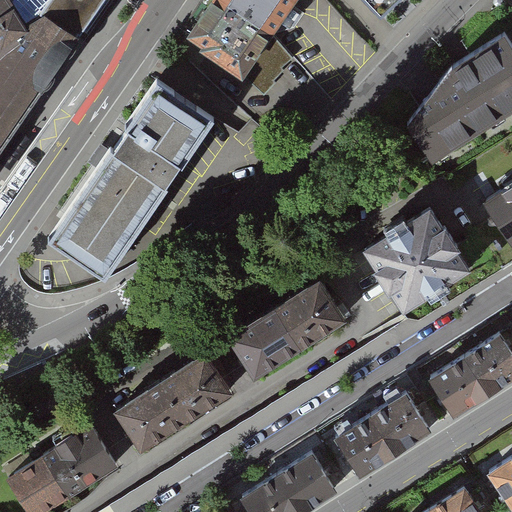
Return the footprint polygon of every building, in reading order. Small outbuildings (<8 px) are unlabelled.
[(0,0),(0,24),(11,9),(4,0),(0,0)] [(4,0),(11,9),(21,26),(29,11),(69,38),(94,0),(4,0)] [(275,24),(276,22),(242,0),(207,0),(189,28),(247,66),(275,24)] [(242,0),(276,22),(290,0),(242,0)] [(365,0),(380,15),(396,0),(365,0)] [(0,139),(69,38),(29,11),(21,26),(11,9),(0,24),(0,139)] [(275,24),(247,66),(265,86),(298,54),(275,24)] [(433,159),(511,106),(511,39),(503,26),(452,60),(406,120),(433,159)] [(48,237),(105,276),(168,184),(165,183),(212,116),(157,78),(48,237)] [(511,172),(484,190),(511,233),(511,172)] [(395,292),(408,313),(432,298),(435,303),(456,290),(453,285),(476,270),(463,249),(466,247),(451,223),(447,225),(435,205),(412,220),(408,214),(387,227),(391,233),(367,248),(380,267),(376,269),(392,294),(395,292)] [(232,336),(258,376),(347,320),(321,279),(232,336)] [(489,387),(511,372),(511,344),(498,322),(463,345),(489,387)] [(454,409),(489,387),(463,345),(427,367),(454,409)] [(117,406),(143,448),(232,392),(205,350),(117,406)] [(396,447),(431,424),(404,382),(369,405),(396,447)] [(360,469),(396,447),(369,405),(333,427),(360,469)] [(31,511),(38,511),(115,464),(88,420),(27,457),(6,471),(31,511)] [(312,443),(276,466),(302,506),(338,483),(312,443)] [(505,493),(511,504),(511,446),(486,463),(505,493)] [(276,466),(240,489),(254,511),(291,511),(302,506),(276,466)] [(486,511),(483,507),(464,477),(408,511),(486,511)] [(224,511),(218,502),(201,511),(224,511)]
